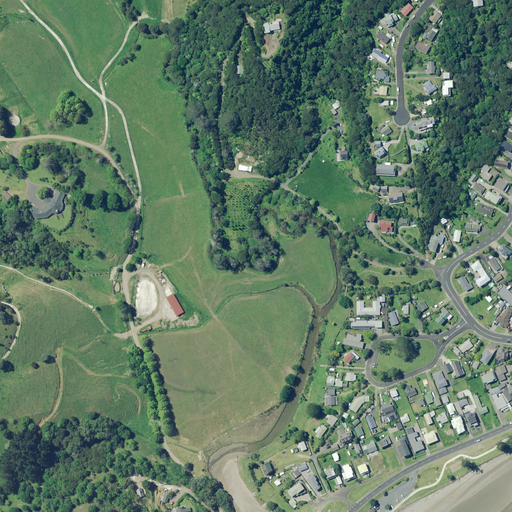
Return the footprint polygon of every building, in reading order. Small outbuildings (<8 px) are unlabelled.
[(414,8),(409,3),(404,8),(402,6),(399,10),(406,16),(414,8)] [(441,16),(435,11),(429,19),(435,24),(441,16)] [(391,15),(389,12),(385,14),(386,17),(382,19),(384,23),(387,21),(389,26),(395,24),(391,15)] [(276,32),(275,24),(268,26),(268,28),(266,28),(266,26),(259,27),(261,37),(266,36),(266,34),(276,32)] [(437,33),(430,29),(427,35),(424,33),(422,37),(426,40),(427,38),(432,41),(437,33)] [(390,38),(380,31),(376,38),(381,41),(380,43),(386,47),(388,44),(386,44),(390,38)] [(427,46),(418,42),(415,47),(419,49),(418,50),(426,54),(430,47),(427,45),(427,46)] [(382,52),(375,49),(371,55),(386,63),(389,57),(382,52)] [(426,66),(426,74),(428,74),(435,73),(434,66),(434,61),(428,62),(428,66),(426,66)] [(374,71),(374,82),(378,82),(378,81),(380,81),(380,79),(383,79),(383,81),(389,82),(389,76),(388,76),(388,74),(385,74),(385,71),(374,71)] [(429,80),(423,84),(424,86),(422,87),(424,90),(427,95),(437,88),(434,84),(432,85),(429,80)] [(450,89),(448,89),(448,88),(453,87),(453,80),(444,81),(445,87),(442,87),(443,95),(449,95),(449,94),(450,94),(450,89)] [(387,87),(379,86),(379,89),(374,88),(373,94),(386,95),(387,87)] [(336,102),(332,105),(334,108),(331,110),(334,115),(337,113),(335,109),(339,107),(336,102)] [(435,124),(434,117),(419,120),(420,121),(415,123),(416,128),(417,128),(418,131),(426,129),(426,128),(433,127),(432,124),(435,124)] [(392,131),(387,124),(380,130),(384,136),(392,131)] [(420,140),(420,142),(414,144),(417,152),(421,150),(421,152),(425,150),(425,148),(428,147),(426,139),(423,140),(423,139),(420,140)] [(387,152),(382,147),(374,154),(378,159),(387,152)] [(507,148),(505,150),(503,150),(501,152),(506,156),(508,153),(510,150),(507,148)] [(346,151),(340,151),(337,151),(337,155),(339,155),(339,160),(344,159),(344,158),(349,158),(348,153),(346,153),(346,151)] [(508,162),(495,160),(494,166),(507,168),(508,162)] [(385,162),(385,165),(377,164),(376,175),(395,176),(395,165),(391,165),(391,163),(385,162)] [(490,168),(485,164),(482,169),(484,170),(480,176),(488,181),(492,175),(487,172),(490,168)] [(478,177),(473,174),(469,180),(474,183),(478,177)] [(495,186),(503,192),(508,184),(500,178),(495,186)] [(485,188),(475,182),(473,185),(471,188),(480,195),(485,188)] [(43,209),(41,209),(33,207),(31,216),(37,219),(42,218),(47,218),(53,214),(56,214),(58,214),(59,214),(60,213),(61,213),(62,212),(63,211),(63,210),(64,209),(64,208),(65,206),(65,205),(64,204),(64,203),(63,202),(63,201),(66,194),(57,190),(53,199),(46,196),(44,200),(48,203),(47,206),(43,209)] [(500,198),(488,191),(484,198),(489,200),(489,199),(497,204),(500,198)] [(11,197),(5,192),(2,196),(8,201),(11,197)] [(388,194),(389,203),(394,202),(394,203),(398,202),(402,201),(402,202),(404,202),(402,192),(388,194)] [(494,208),(479,203),(476,211),(491,217),(494,208)] [(376,215),(369,213),(368,220),(374,222),(376,215)] [(480,222),(470,215),(468,217),(478,225),(480,222)] [(448,223),(445,217),(440,220),(443,226),(448,223)] [(378,227),(379,227),(379,231),(387,232),(387,231),(392,232),(393,227),(393,222),(381,220),(380,223),(379,223),(378,227)] [(473,232),(477,233),(477,230),(479,231),(480,226),(473,224),(465,224),(465,231),(473,232)] [(461,231),(455,230),(453,241),(459,242),(461,231)] [(445,233),(440,232),(440,235),(439,235),(438,237),(432,235),(427,248),(436,251),(438,243),(441,243),(440,244),(442,245),(442,244),(445,245),(447,240),(446,236),(445,233)] [(505,255),(507,256),(508,254),(510,255),(511,252),(511,251),(502,244),(501,247),(499,245),(497,248),(497,249),(496,250),(497,251),(498,250),(501,253),(501,254),(502,254),(502,255),(503,255),(503,256),(504,256),(505,255)] [(501,268),(492,255),(488,257),(490,260),(488,261),(493,269),(492,269),(494,272),(501,268)] [(478,260),(470,266),(474,272),(477,270),(481,277),(475,281),(479,288),(491,280),(482,268),(483,267),(478,260)] [(502,278),(500,274),(493,278),(496,282),(502,278)] [(468,284),(464,276),(458,279),(462,287),(463,287),(465,291),(473,288),(470,283),(468,284)] [(511,293),(503,286),(502,285),(496,291),(511,304),(511,293)] [(357,300),(357,314),(380,314),(380,300),(373,300),(373,307),(364,307),(364,300),(357,300)] [(428,307),(424,301),(416,306),(421,312),(428,307)] [(450,314),(443,308),(440,311),(443,313),(436,321),(441,325),(450,314)] [(511,313),(511,311),(507,308),(501,316),(500,315),(496,320),(501,324),(499,326),(502,328),(503,327),(506,328),(508,325),(508,322),(508,319),(511,313)] [(398,324),(394,311),(388,313),(390,319),(389,319),(391,326),(398,324)] [(380,320),(350,320),(350,328),(380,329),(380,320)] [(362,335),(357,333),(356,336),(347,334),(346,339),(344,338),(343,344),(363,348),(364,342),(360,341),(362,335)] [(473,346),(468,339),(464,342),(465,343),(459,347),(463,352),(465,354),(469,352),(467,350),(473,346)] [(460,351),(455,346),(452,350),(457,355),(460,351)] [(508,349),(501,349),(501,353),(496,353),(496,358),(499,359),(498,361),(504,361),(504,359),(507,360),(508,357),(511,358),(511,353),(508,352),(508,349)] [(343,360),(348,364),(354,357),(357,360),(360,356),(352,350),(343,360)] [(493,354),(487,350),(480,361),(487,365),(493,354)] [(460,366),(457,360),(451,362),(455,372),(452,374),(454,378),(465,374),(461,365),(460,366)] [(452,371),(449,363),(443,365),(447,373),(452,371)] [(506,372),(504,365),(494,368),(497,376),(498,375),(500,381),(505,379),(503,373),(506,372)] [(444,379),(441,371),(432,374),(440,394),(447,392),(445,386),(448,385),(445,378),(444,379)] [(496,380),(493,372),(481,376),(484,385),(496,380)] [(354,373),(346,373),(346,376),(345,381),(354,381),(354,373)] [(336,380),(334,380),(334,378),(327,378),(327,386),(334,386),(347,387),(347,384),(343,384),(343,381),(341,381),(341,379),(336,379),(336,380)] [(505,397),(508,402),(511,399),(511,388),(508,390),(504,383),(499,385),(505,397)] [(411,388),(410,385),(404,387),(409,397),(417,394),(414,387),(411,388)] [(398,395),(396,389),(389,391),(392,398),(398,395)] [(433,398),(431,393),(424,395),(428,404),(433,402),(432,399),(433,398)] [(482,408),(477,394),(473,396),(480,415),(488,412),(486,406),(482,408)] [(508,402),(505,397),(503,398),(502,396),(498,398),(496,394),(491,396),(499,410),(501,408),(502,410),(508,407),(506,403),(508,402)] [(369,396),(363,396),(356,398),(349,408),(356,413),(363,403),(364,403),(364,402),(369,401),(369,396)] [(335,405),(335,397),(326,397),(326,405),(335,405)] [(469,403),(466,398),(459,401),(461,407),(469,403)] [(392,409),(390,402),(383,405),(385,411),(392,409)] [(456,411),(452,403),(446,406),(450,415),(455,413),(454,412),(456,411)] [(338,419),(329,412),(325,417),(328,419),(326,422),(332,426),(338,419)] [(448,421),(444,412),(438,415),(439,417),(436,418),(437,422),(440,421),(442,424),(448,421)] [(410,420),(407,413),(404,415),(404,416),(400,418),(402,423),(410,420)] [(433,423),(429,413),(424,415),(428,425),(433,423)] [(477,418),(474,413),(471,414),(470,413),(466,415),(471,427),(473,425),(474,426),(478,425),(476,419),(477,418)] [(463,422),(461,416),(451,420),(454,428),(457,427),(457,429),(456,429),(458,434),(466,431),(462,422),(463,422)] [(328,428),(323,425),(321,428),(319,426),(315,432),(317,433),(315,435),(321,439),(322,437),(322,436),(328,428)] [(364,434),(360,426),(354,428),(358,437),(364,434)] [(414,433),(412,427),(406,429),(408,435),(407,435),(414,453),(424,449),(421,440),(416,442),(415,438),(418,436),(417,432),(414,433)] [(438,440),(434,430),(424,435),(428,445),(438,440)] [(352,440),(351,432),(343,434),(343,435),(339,436),(340,444),(347,443),(347,442),(352,440)] [(391,443),(388,436),(383,438),(384,439),(378,441),(381,448),(391,443)] [(409,444),(406,436),(398,439),(401,445),(398,446),(402,457),(411,454),(407,445),(409,444)] [(298,443),(299,445),(298,446),(299,448),(300,448),(301,451),(307,449),(304,441),(298,443)] [(377,450),(374,442),(362,447),(365,454),(371,452),(371,454),(374,453),(373,452),(377,450)] [(361,453),(358,443),(353,445),(357,454),(361,453)] [(273,472),(269,462),(262,465),(266,475),(273,472)] [(369,472),(366,463),(358,467),(361,475),(369,472)] [(350,467),(349,464),(343,466),(346,472),(343,473),(346,481),(354,478),(352,473),(353,473),(351,467),(350,467)] [(300,474),(297,470),(295,467),(293,469),(289,472),(291,474),(294,479),(300,474)] [(336,476),(333,467),(326,470),(326,468),(323,469),(327,480),(336,476)] [(317,479),(314,474),(307,479),(315,491),(321,487),(318,483),(316,480),(317,479)] [(301,494),(301,495),(303,493),(304,494),(307,492),(306,491),(299,482),(288,491),(292,497),(296,494),(297,496),(299,494),(300,495),(301,494)] [(170,495),(165,494),(164,498),(162,498),(161,501),(168,502),(170,495)] [(297,503),(293,498),(288,502),(294,509),(297,506),(295,504),(297,503)]
